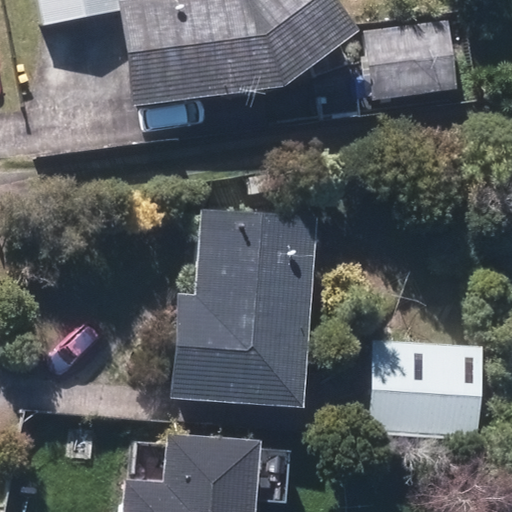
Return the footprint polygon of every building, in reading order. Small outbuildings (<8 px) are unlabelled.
[(102,0),(30,0),(36,30),(106,16),(102,0)] [(122,111),(268,94),(341,37),(311,0),(171,0),(110,7),(122,111)] [(360,34),(368,104),(448,95),(440,25),(360,34)] [(170,301),(161,403),(287,414),(303,225),(192,215),(184,303),(170,301)] [(365,345),(357,439),(460,447),(467,353),(365,345)] [(237,511),(243,448),(157,442),(153,490),(115,487),(113,511),(237,511)]
